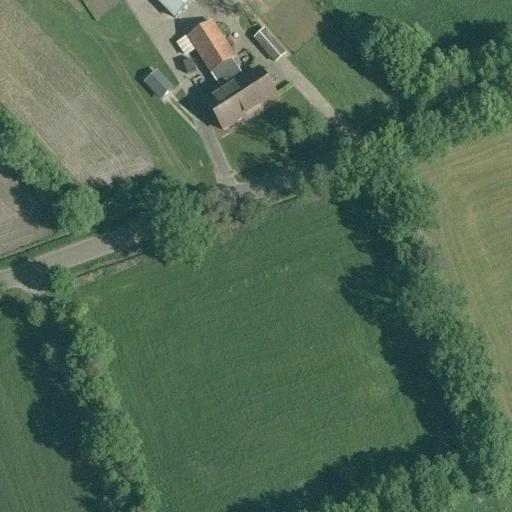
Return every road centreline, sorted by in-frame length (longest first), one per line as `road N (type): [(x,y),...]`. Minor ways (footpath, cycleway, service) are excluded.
road 1 (unclassified): [(29,271),(511,102)]
road 2 (residential): [(117,511),(29,271)]
